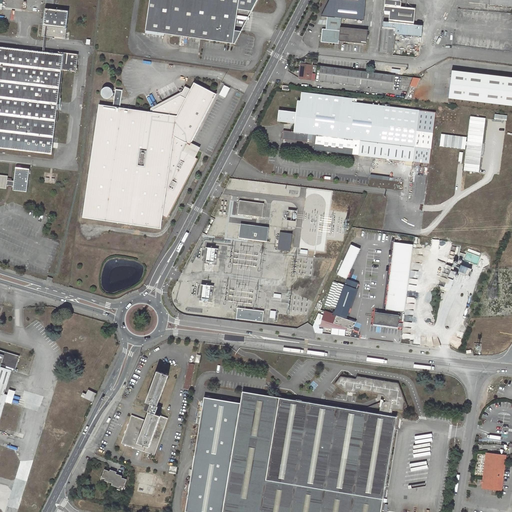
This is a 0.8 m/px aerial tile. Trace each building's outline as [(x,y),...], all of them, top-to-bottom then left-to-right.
[(257,0),(150,0),(147,30),(236,43),(242,30),(236,29),(239,8),(253,10),(257,0)] [(329,0),(321,17),(327,17),(325,29),(322,29),(321,42),(338,44),(339,41),(366,44),(368,29),(340,27),(341,19),(363,20),(365,0),(329,0)] [(401,1),(394,0),(384,0),(384,11),(385,11),(384,13),(385,14),(389,15),(389,21),(414,23),(415,8),(401,7),(401,1)] [(45,8),(42,36),(65,39),(66,37),(66,31),(68,11),(45,8)] [(383,26),(380,52),(393,53),(396,28),(383,26)] [(0,46),(0,147),(52,154),(62,71),(76,72),(78,54),(59,52),(59,53),(0,46)] [(301,63),(300,78),(311,80),(313,65),(304,64),(301,63)] [(321,66),(319,81),(394,90),(395,75),(321,66)] [(511,78),(452,71),(448,98),(511,105),(511,78)] [(99,104),(82,217),(160,229),(162,216),(167,218),(198,159),(195,158),(183,152),(187,144),(190,146),(191,143),(216,94),(194,83),(191,89),(186,98),(181,96),(153,110),(153,112),(120,107),(123,90),(116,89),(115,93),(113,93),(113,91),(112,89),(110,88),(108,87),(106,87),(104,87),(103,88),(102,89),(101,91),(101,93),(101,95),(102,96),(102,97),(104,98),(106,99),(108,99),(109,99),(110,98),(112,96),(115,96),(113,106),(99,104)] [(224,86),(220,95),(225,98),(229,89),(224,86)] [(410,86),(404,99),(411,100),(417,87),(410,86)] [(191,89),(185,87),(181,96),(186,98),(191,89)] [(429,164),(435,113),(343,101),(343,98),(301,92),(301,101),(298,101),(296,114),(292,113),(292,112),(279,110),(277,121),(295,123),(294,132),(283,131),(282,139),(307,142),(308,134),(316,135),(314,150),(415,163),(415,166),(427,167),(427,164),(429,164)] [(183,152),(195,158),(200,148),(191,143),(190,146),(187,144),(183,152)] [(0,187),(6,189),(7,185),(13,186),(13,190),(27,192),(29,170),(15,168),(14,181),(7,180),(8,176),(0,174),(0,187)] [(230,179),(229,187),(244,188),(245,181),(230,179)] [(240,201),(238,215),(242,215),(262,218),(264,204),(240,201)] [(239,231),(239,238),(267,242),(269,227),(240,224),(239,231)] [(280,232),(278,249),(290,251),(292,234),(280,232)] [(391,242),(385,309),(404,311),(401,338),(411,339),(415,301),(430,302),(432,284),(419,283),(420,263),(409,262),(411,243),(391,242)] [(348,243),(335,274),(345,278),(358,248),(348,243)] [(204,262),(215,263),(215,247),(204,247),(204,262)] [(336,315),(334,323),(353,330),(355,322),(346,319),(358,283),(346,279),(333,314),(336,315)] [(198,284),(198,299),(210,299),(210,284),(198,284)] [(237,307),(236,319),(263,322),(264,311),(237,307)] [(371,325),(396,326),(397,313),(371,312),(371,325)] [(0,416),(6,398),(3,397),(11,370),(15,371),(19,356),(0,350),(0,416)] [(190,364),(185,388),(189,389),(194,365),(190,364)] [(147,402),(145,407),(148,409),(147,411),(149,412),(146,421),(132,415),(122,443),(155,455),(168,419),(159,415),(159,414),(160,414),(162,407),(159,406),(158,407),(157,406),(169,375),(164,373),(165,369),(164,369),(161,370),(160,372),(157,371),(146,402),(147,402)] [(280,396),(266,479),(383,498),(396,415),(392,414),(392,413),(393,408),(397,408),(403,409),(408,404),(399,382),(358,375),(356,377),(341,375),(336,382),(345,390),(357,391),(359,389),(384,393),(386,399),(382,401),(382,404),(384,404),(384,406),(382,406),(380,406),(379,412),(280,396)] [(83,393),(82,396),(93,402),(96,394),(88,390),(86,395),(83,393)] [(241,402),(204,397),(185,511),(191,511),(380,511),(383,498),(266,479),(280,396),(243,391),(241,402)] [(507,455),(487,453),(483,488),(503,490),(507,455)] [(171,466),(170,472),(176,474),(178,467),(171,466)] [(105,469),(102,477),(105,479),(105,480),(112,483),(112,485),(120,488),(120,486),(124,487),(127,479),(122,478),(122,476),(116,474),(117,472),(110,470),(110,471),(105,469)]
